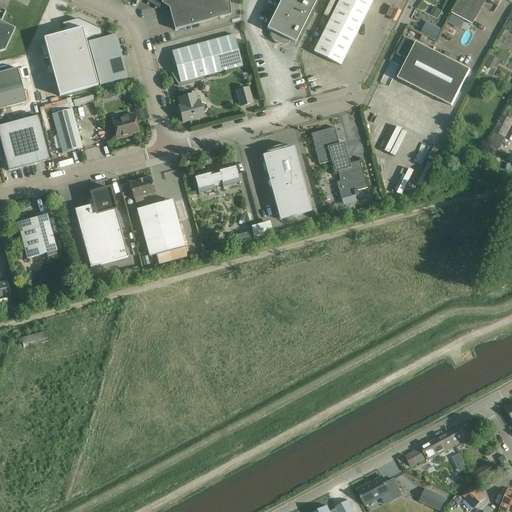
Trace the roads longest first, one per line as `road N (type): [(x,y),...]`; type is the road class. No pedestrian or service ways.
road 1 (track): [(454,143),(500,168),(503,180),(494,190),(0,327)]
road 2 (unclassified): [(281,511),(483,404)]
road 3 (unclassified): [(167,148),(368,95)]
road 4 (unclassified): [(167,148),(133,29),(81,0)]
road 5 (unclassified): [(0,194),(167,148)]
